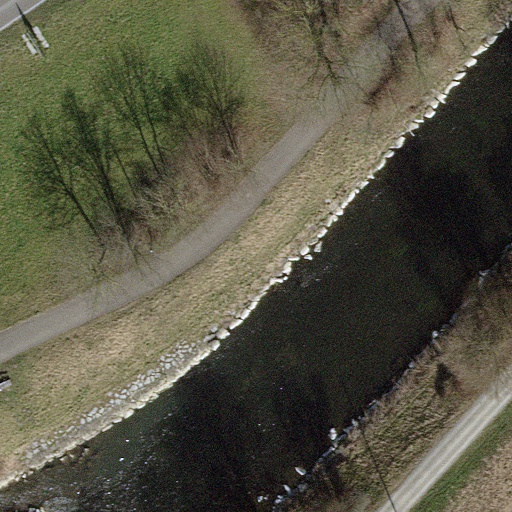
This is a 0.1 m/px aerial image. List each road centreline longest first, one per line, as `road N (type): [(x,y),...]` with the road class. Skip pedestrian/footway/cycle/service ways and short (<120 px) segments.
road 1 (track): [(425,0),(228,224),(155,275),(0,350)]
road 2 (track): [(390,511),(511,377)]
